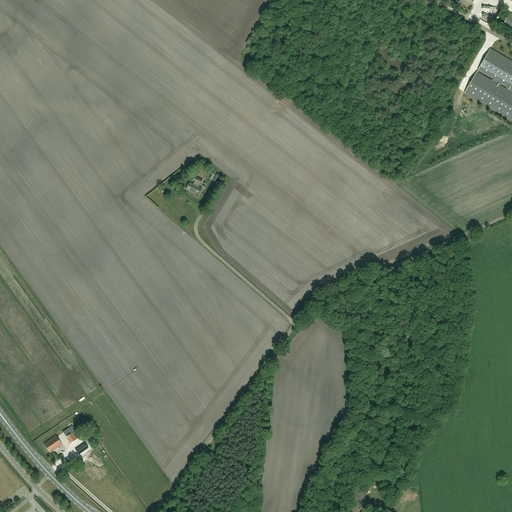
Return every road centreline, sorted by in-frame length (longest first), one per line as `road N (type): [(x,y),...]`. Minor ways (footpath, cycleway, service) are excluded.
road 1 (unclassified): [(154,511),(309,306),(511,212)]
road 2 (primary): [(90,511),(1,416)]
